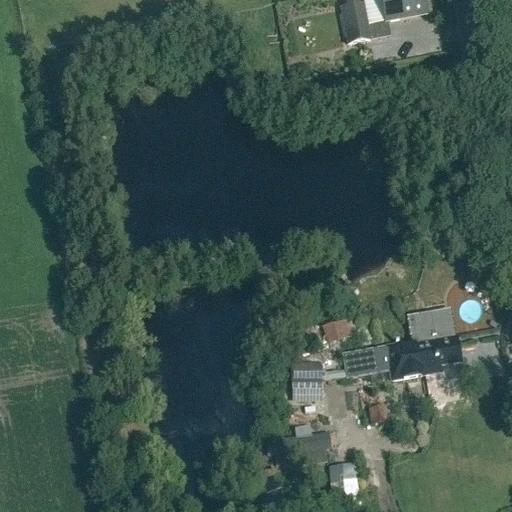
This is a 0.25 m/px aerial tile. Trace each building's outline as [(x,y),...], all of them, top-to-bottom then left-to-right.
[(380,0),(385,25),(426,17),(422,0),(380,0)] [(347,48),(369,44),(363,9),(340,13),(347,48)] [(436,18),(397,25),(397,24),(371,29),(373,45),(396,41),(399,54),(440,46),(436,18)] [(478,240),(458,244),(461,258),(481,255),(478,240)] [(441,375),(440,369),(460,365),(455,336),(454,336),(449,311),(428,315),(428,317),(404,321),(408,344),(384,348),(390,383),(407,381),(425,377),(441,375)] [(331,327),(321,331),(327,347),(336,344),(331,327)] [(278,349),(288,359),(300,349),(290,338),(278,349)] [(359,355),(341,358),(345,382),(363,378),(359,355)] [(291,367),(292,406),(320,405),(320,374),(295,374),(295,367),(291,367)] [(385,409),(368,412),(370,429),(387,426),(385,409)] [(321,465),(319,453),(330,451),(328,435),(281,442),(284,458),(273,460),(275,469),(290,467),(288,458),(307,455),(310,467),(321,465)] [(353,468),(328,471),(332,506),(358,503),(356,483),(355,483),(353,468)]
